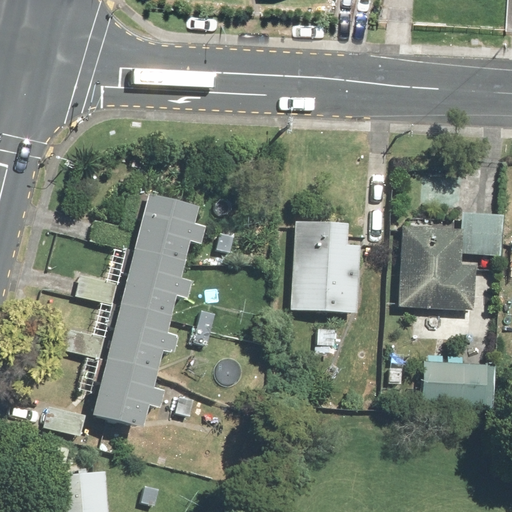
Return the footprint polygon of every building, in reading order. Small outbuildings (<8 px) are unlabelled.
[(107,308),(99,339),(62,329),(57,353),(94,362),(79,421),(130,434),(136,412),(150,415),(155,395),(141,392),(149,359),(163,362),(168,340),(154,337),(163,302),(177,306),(182,285),(168,281),(176,248),(190,252),(195,231),(181,228),(185,211),(134,199),(126,232),(91,223),(86,244),(121,252),(112,286),(75,277),(70,299),(107,308)] [(497,214),(460,212),(458,254),(495,256),(497,214)] [(338,226),(288,224),(284,314),(351,316),(354,248),(337,247),(338,226)] [(456,233),(395,229),(391,309),(466,313),(468,269),(454,268),(456,233)] [(204,350),(212,316),(194,312),(186,346),(204,350)] [(330,329),(310,328),(310,357),(330,357),(330,329)] [(482,368),(417,364),(415,403),(480,406),(482,368)] [(66,452),(23,439),(16,460),(59,473),(66,452)] [(93,511),(90,476),(42,480),(44,511),(93,511)]
